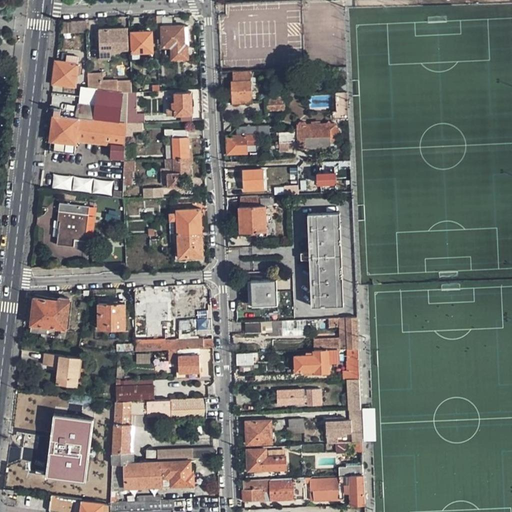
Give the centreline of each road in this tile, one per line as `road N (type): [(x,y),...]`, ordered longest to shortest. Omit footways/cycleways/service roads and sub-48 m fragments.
road 1 (primary): [(12,282),(41,12)]
road 2 (residential): [(209,6),(221,273)]
road 3 (residential): [(221,273),(231,511)]
road 4 (residential): [(12,282),(221,273)]
road 5 (residential): [(41,12),(196,7)]
